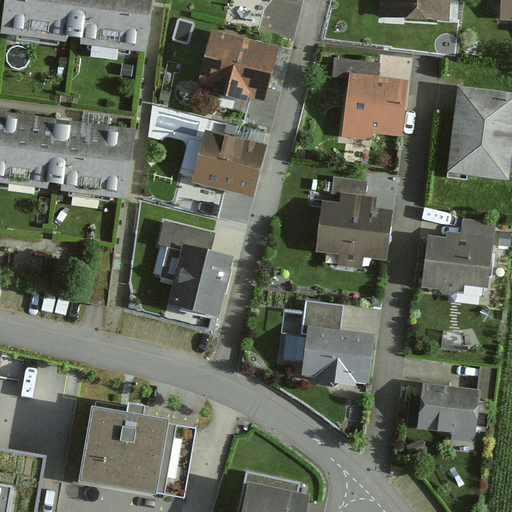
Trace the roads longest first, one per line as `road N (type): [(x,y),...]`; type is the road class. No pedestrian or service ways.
road 1 (residential): [(428,70),(380,463),(362,486)]
road 2 (residential): [(216,388),(315,0)]
road 3 (residential): [(0,331),(216,388)]
road 4 (residential): [(216,388),(296,426),(362,486)]
